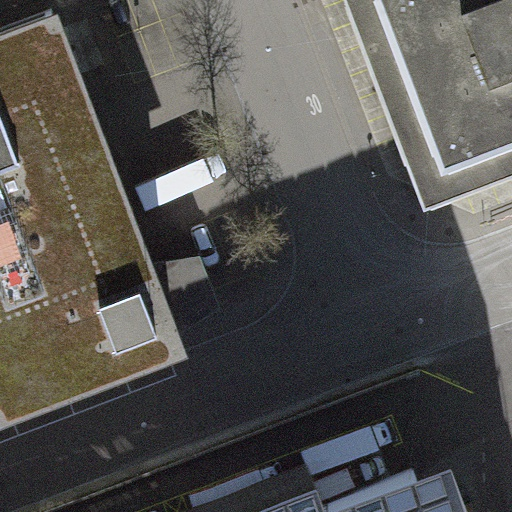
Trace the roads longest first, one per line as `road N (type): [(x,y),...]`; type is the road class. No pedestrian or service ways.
road 1 (unclassified): [(369,331),(0,475)]
road 2 (unclassified): [(369,331),(249,0)]
road 3 (unclassified): [(511,280),(369,331)]
